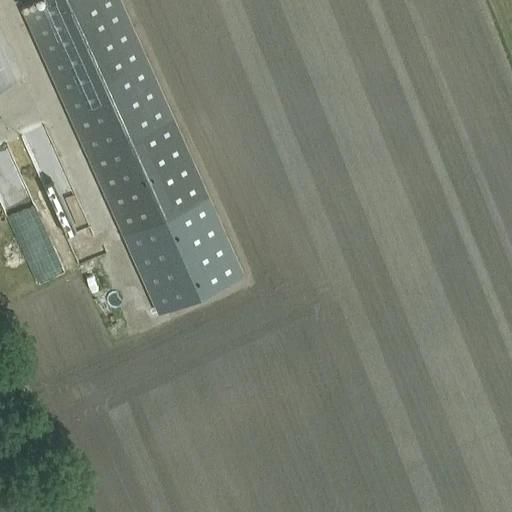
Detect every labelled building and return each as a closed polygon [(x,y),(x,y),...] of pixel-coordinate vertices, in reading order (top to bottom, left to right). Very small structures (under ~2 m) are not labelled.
[(121,0),(44,0),(24,10),(120,227),(158,312),(192,297),(244,274),(205,188),(121,0)] [(0,85),(21,77),(0,30),(0,85)] [(61,166),(42,171),(55,219),(74,214),(61,166)] [(0,270),(0,288),(10,286),(6,269),(0,270)] [(41,292),(20,302),(30,321),(50,312),(41,292)]
